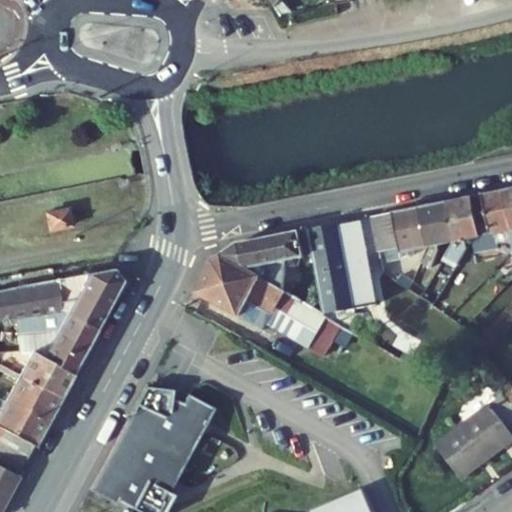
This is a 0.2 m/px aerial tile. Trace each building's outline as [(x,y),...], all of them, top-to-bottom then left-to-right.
[(280,1),(275,7),(279,14),(290,12),(280,1)] [(483,196),(473,198),(481,237),(473,239),(477,253),(500,248),(499,242),(511,241),(511,234),(511,230),(504,191),(483,195),(483,196)] [(473,197),(446,203),(455,242),(446,257),(458,263),(468,248),(466,240),(473,239),(481,237),(473,198),(473,197)] [(446,203),(420,208),(428,247),(422,262),(434,267),(440,251),(438,245),(455,242),(446,203)] [(69,208),(47,212),(51,230),(73,225),(69,208)] [(393,213),(373,217),(380,251),(385,250),(388,262),(409,257),(409,251),(428,247),(420,208),(393,213)] [(361,219),(308,230),(313,256),(325,314),(343,324),(354,331),(356,308),(377,304),(361,219)] [(239,243),(224,254),(284,290),(288,261),(293,267),(301,266),(304,258),(313,256),(308,230),(239,243)] [(213,261),(196,292),(265,330),(268,324),(325,356),(343,324),(325,314),(284,290),(224,254),(213,261)] [(59,279),(0,290),(0,319),(16,317),(62,309),(97,329),(124,280),(115,268),(106,269),(59,279)] [(414,282),(402,274),(398,281),(410,289),(414,282)] [(437,299),(426,291),(422,297),(434,305),(437,299)] [(33,349),(73,372),(97,329),(62,309),(16,317),(18,334),(20,350),(33,349)] [(488,329),(478,320),(472,326),(482,335),(488,329)] [(73,372),(33,349),(19,375),(59,398),(73,372)] [(59,398),(19,375),(0,410),(0,425),(5,428),(35,444),(59,398)] [(147,386),(92,489),(118,503),(120,499),(134,507),(142,511),(166,511),(176,494),(171,491),(216,408),(189,393),(184,402),(173,398),(174,389),(147,386)] [(511,398),(506,392),(436,444),(462,479),(511,441),(511,432),(507,426),(511,422),(511,398)] [(0,510),(35,444),(5,428),(0,436),(0,510)] [(309,511),(373,511),(363,487),(310,508),(309,511)]
